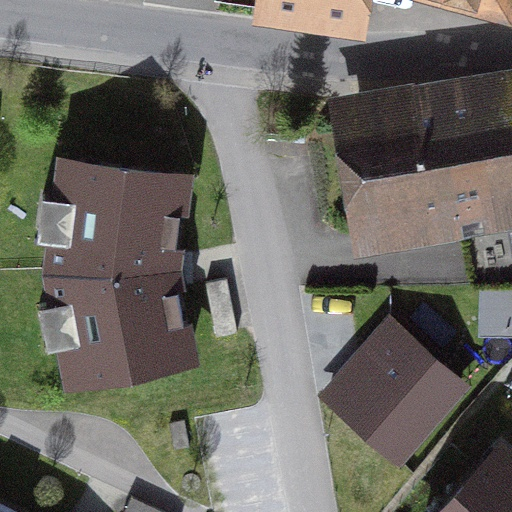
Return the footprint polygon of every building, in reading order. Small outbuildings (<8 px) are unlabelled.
[(269,0),(267,18),(351,30),(356,0),(269,0)] [(511,87),(353,113),(378,271),(440,262),(435,236),(462,232),(459,212),(511,203),(511,87)] [(184,177),(65,161),(60,199),(77,201),(73,229),(56,227),(51,270),(59,312),(75,309),(81,337),(64,340),(71,378),(189,355),(175,282),(174,251),(184,177)] [(372,369),(340,406),(397,456),(461,383),(390,321),(358,356),(372,369)] [(511,511),(511,456),(501,446),(439,511),(511,511)]
